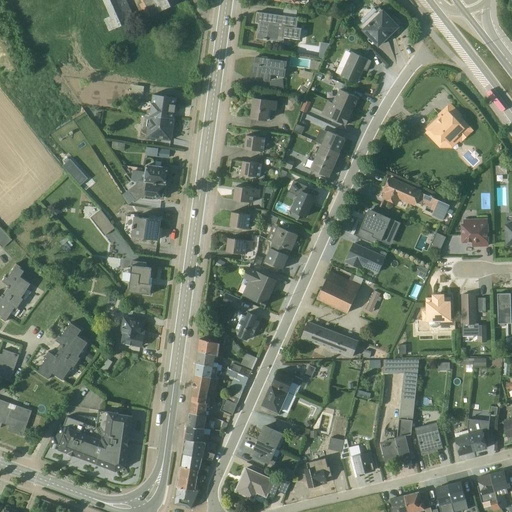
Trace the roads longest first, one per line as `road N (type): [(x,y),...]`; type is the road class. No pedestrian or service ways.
road 1 (residential): [(216,511),(216,480),(373,124),(423,55)]
road 2 (secondary): [(163,462),(226,0)]
road 3 (residential): [(273,511),(511,451)]
road 4 (primary): [(430,0),(511,107)]
